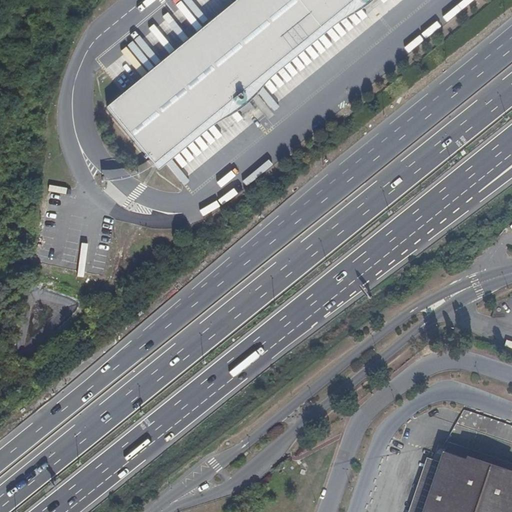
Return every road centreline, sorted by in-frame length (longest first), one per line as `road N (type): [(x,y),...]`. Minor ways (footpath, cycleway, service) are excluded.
road 1 (motorway): [(511,89),(0,504)]
road 2 (motorway): [(511,48),(0,460)]
road 3 (motorway): [(53,511),(467,183)]
road 4 (unclassified): [(161,509),(231,484),(447,297)]
road 5 (unclassified): [(447,297),(397,321),(161,509)]
road 6 (unclassified): [(511,374),(464,358),(423,362),(352,424),(324,511)]
road 7 (unclassified): [(354,511),(394,414),(450,390),(511,412)]
